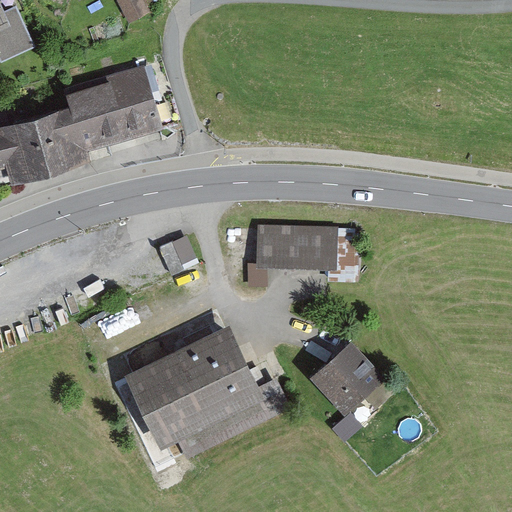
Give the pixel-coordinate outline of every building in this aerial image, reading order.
[(122,9),(127,18),(141,11),(136,2),(122,9)] [(0,56),(27,44),(13,14),(0,19),(0,56)] [(142,73),(140,66),(62,89),(67,106),(69,105),(82,147),(106,140),(157,125),(174,120),(167,95),(156,98),(148,71),(142,73)] [(0,183),(11,181),(9,175),(84,154),(82,147),(69,105),(67,106),(5,123),(3,114),(0,114),(0,183)] [(257,226),(256,261),(331,263),(332,228),(257,226)] [(156,246),(168,273),(181,268),(169,240),(156,246)] [(174,428),(185,452),(284,404),(273,380),(253,389),(226,332),(131,377),(159,435),(174,428)] [(348,344),(323,365),(313,373),(341,406),(358,391),(376,377),(348,344)]
